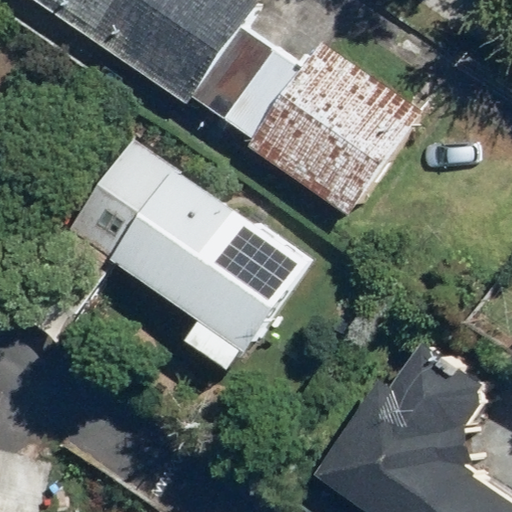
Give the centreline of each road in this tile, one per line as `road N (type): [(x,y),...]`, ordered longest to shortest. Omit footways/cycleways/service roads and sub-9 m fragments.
road 1 (unknown): [(232,511),(0,354)]
road 2 (unknown): [(511,85),(376,0)]
